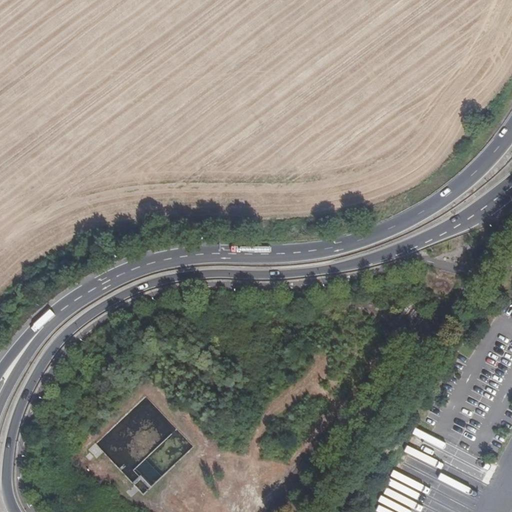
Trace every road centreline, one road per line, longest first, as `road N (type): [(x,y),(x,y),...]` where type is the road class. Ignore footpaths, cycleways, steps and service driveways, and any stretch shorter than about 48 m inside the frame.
road 1 (primary): [(15,511),(8,485),(19,409),(75,325),(163,279),(310,272),(368,260),(440,231),(511,183)]
road 2 (primary): [(511,127),(462,182),(360,241),(160,260),(112,279),(43,329)]
